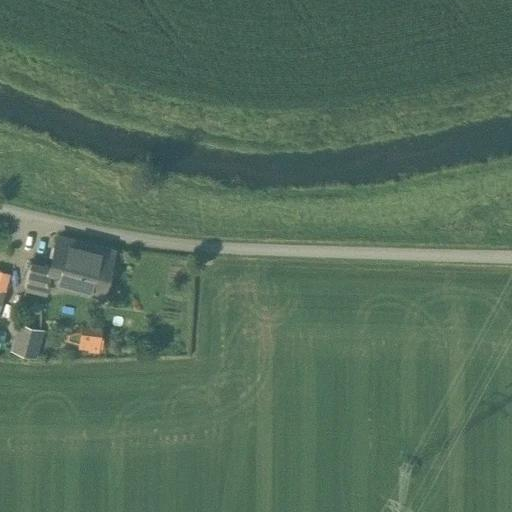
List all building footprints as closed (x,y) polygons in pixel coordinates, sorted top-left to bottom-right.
[(112,249),(57,235),(49,265),(46,280),(47,280),(100,295),(112,249)] [(49,265),(30,261),(24,285),(44,290),(47,280),(46,280),(49,265)] [(39,299),(29,297),(25,311),(35,314),(36,311),(40,312),(43,303),(38,302),(39,299)] [(21,323),(13,350),(36,357),(38,347),(34,346),(40,329),(21,323)] [(79,348),(102,349),(102,330),(79,330),(79,348)]
